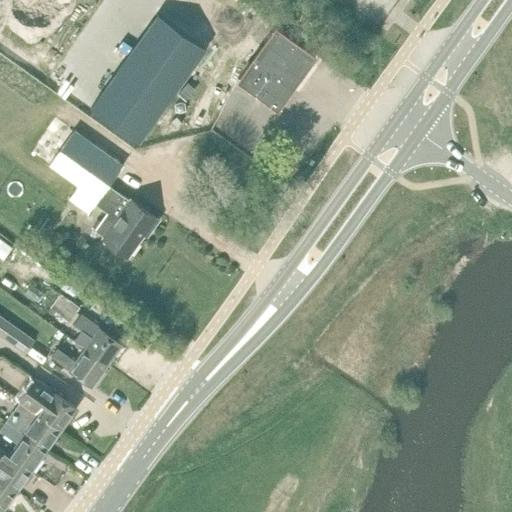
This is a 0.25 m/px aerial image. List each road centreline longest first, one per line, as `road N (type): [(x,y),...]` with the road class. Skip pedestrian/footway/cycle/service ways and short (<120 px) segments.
road 1 (tertiary): [(103,511),(193,393),(274,307),(408,124)]
road 2 (tertiary): [(408,124),(496,0)]
road 3 (unclassified): [(511,199),(408,124)]
